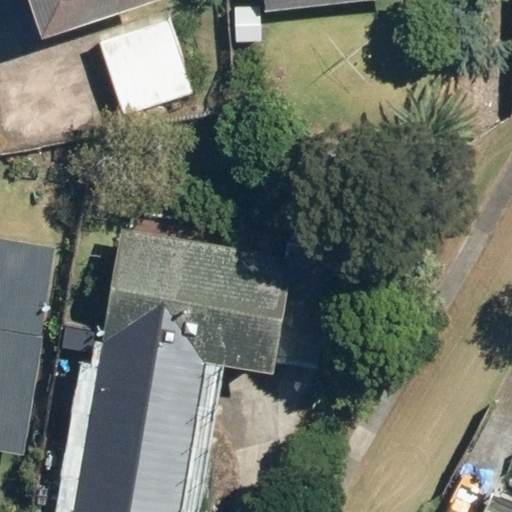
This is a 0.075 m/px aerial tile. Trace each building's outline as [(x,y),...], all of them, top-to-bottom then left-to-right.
[(34,0),(45,30),(134,0),(34,0)] [(178,15),(97,38),(119,116),(200,93),(178,15)] [(297,248),(119,217),(67,511),(179,511),(181,505),(193,507),(199,473),(187,471),(208,353),(276,364),(297,248)] [(0,444),(26,449),(59,242),(0,232),(0,444)] [(486,511),(511,511),(511,493),(498,487),(486,511)]
